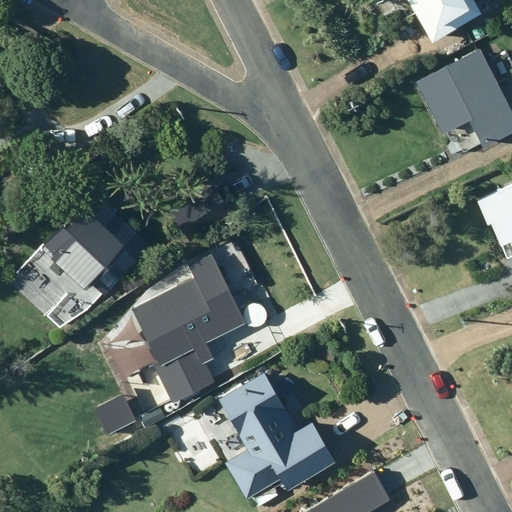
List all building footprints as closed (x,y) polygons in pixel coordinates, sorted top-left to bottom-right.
[(153,17),(132,0),(115,0),(146,26),(153,17)] [(406,0),(430,43),(480,14),(471,0),(406,0)] [(511,116),(479,49),(414,82),(441,135),(468,122),(481,148),(511,132),(511,116)] [(264,159),(222,134),(212,152),(254,176),(264,159)] [(511,184),(476,201),(498,247),(511,240),(511,184)] [(212,185),(168,213),(186,242),(230,214),(212,185)] [(90,191),(41,245),(50,254),(47,256),(97,301),(148,245),(90,191)] [(460,239),(474,229),(461,209),(447,218),(460,239)] [(151,363),(170,403),(213,383),(204,363),(213,358),(205,342),(243,324),(210,252),(186,264),(192,278),(147,299),(172,354),(151,363)] [(285,492),(333,462),(309,423),(298,430),(262,372),(217,399),(247,448),(222,464),(244,500),(277,480),(285,492)] [(170,434),(194,476),(219,461),(194,420),(170,434)]
